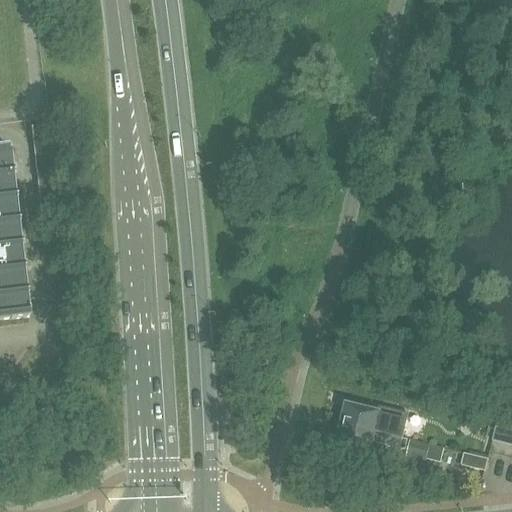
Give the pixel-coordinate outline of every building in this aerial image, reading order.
[(33,137),(46,135),(45,126),(31,128),(33,137)] [(35,157),(48,155),(46,135),(33,137),(35,157)] [(0,319),(9,319),(9,321),(28,318),(26,296),(27,296),(27,289),(24,290),(22,272),(25,272),(24,265),(22,265),(20,249),(22,249),(21,241),(19,242),(17,223),(19,223),(18,217),(16,218),(14,201),(16,200),(16,194),(13,194),(11,177),(14,176),(13,169),(11,169),(9,148),(0,148),(0,319)] [(35,157),(37,176),(50,175),(48,155),(35,157)] [(39,196),(53,194),(50,175),(37,176),(39,196)] [(55,215),(53,194),(39,196),(42,216),(55,215)] [(347,407),(342,426),(403,440),(405,430),(377,424),(379,414),(347,407)] [(403,440),(342,426),(338,446),(370,453),(373,443),(406,451),(408,441),(403,440)] [(511,446),(511,432),(495,428),(492,441),(511,446)] [(442,449),(430,446),(410,442),(407,458),(427,463),(427,461),(440,464),(444,451),(442,451),(442,449)] [(488,460),(464,454),(461,467),(485,472),(488,460)]
